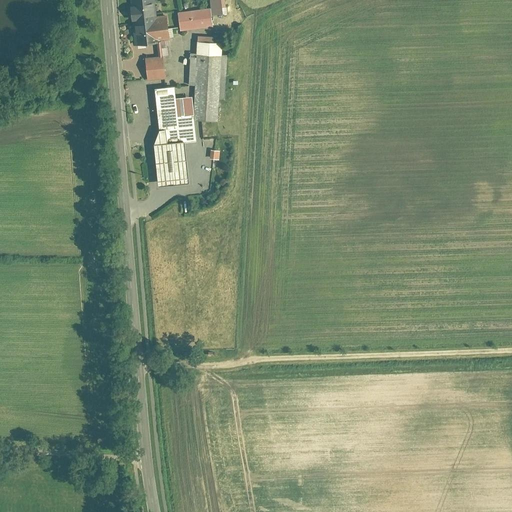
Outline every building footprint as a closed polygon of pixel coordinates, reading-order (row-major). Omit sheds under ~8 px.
[(154,44),(154,41),(171,40),(170,21),(153,22),(151,0),(129,0),(133,45),(154,44)] [(212,0),(213,14),(230,13),(229,0),(212,0)] [(179,14),(180,31),(211,29),(210,12),(179,14)] [(221,42),(197,42),(197,55),(221,55),(221,42)] [(184,142),(195,141),(192,116),(223,119),(227,58),(189,55),(185,107),(177,108),(175,86),(155,88),(159,128),(157,144),(154,144),(156,185),(187,183),(184,142)] [(145,56),(146,79),(165,78),(164,56),(145,56)]
